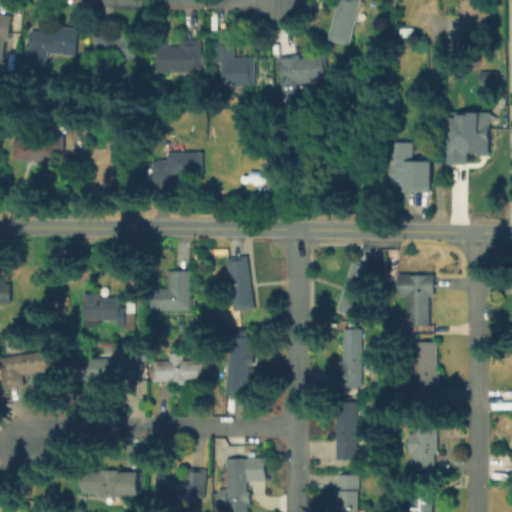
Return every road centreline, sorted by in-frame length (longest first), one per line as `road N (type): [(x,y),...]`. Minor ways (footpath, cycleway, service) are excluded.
road 1 (residential): [(300,427),(62,427),(22,444)]
road 2 (residential): [(297,230),(301,511)]
road 3 (residential): [(478,233),(480,511)]
road 4 (tertiary): [(206,229),(0,226)]
road 5 (tertiary): [(388,232),(206,229)]
road 6 (tertiary): [(511,234),(388,232)]
